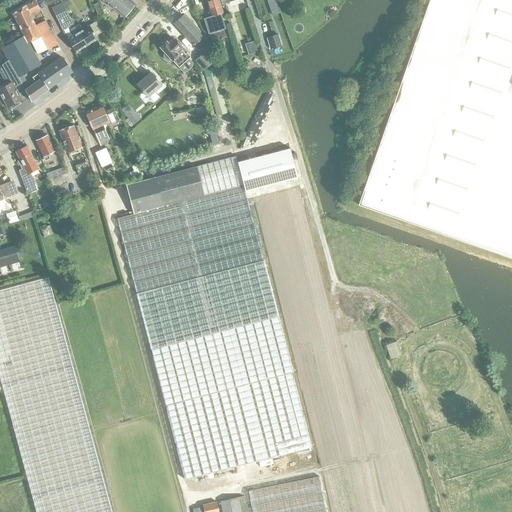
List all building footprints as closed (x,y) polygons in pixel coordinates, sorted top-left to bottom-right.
[(29,15),(39,10),(34,0),(25,5),(24,6),(29,15)] [(134,3),(130,0),(101,0),(112,8),(123,17),(134,3)] [(210,8),(212,15),(203,18),(208,33),(209,33),(210,36),(211,38),(218,36),(219,39),(228,36),(225,28),(221,13),(222,12),(220,5),(218,0),(206,0),(209,8),(210,8)] [(511,0),(428,0),(358,204),(511,258),(511,0)] [(62,2),(51,7),(62,29),(72,24),(62,2)] [(35,26),(29,15),(24,6),(13,14),(23,36),(27,42),(30,41),(37,54),(57,44),(44,21),(35,26)] [(193,44),(199,50),(207,42),(203,38),(183,15),(174,23),(193,44)] [(78,24),(74,27),(86,46),(97,39),(88,25),(82,30),(78,24)] [(76,52),(86,46),(74,27),(70,30),(73,35),(67,39),(76,52)] [(282,51),(281,46),(278,34),(267,37),(272,54),(282,51)] [(40,64),(27,42),(23,36),(1,48),(8,60),(17,77),(26,72),(40,64)] [(170,61),(172,60),(178,67),(190,56),(186,52),(187,52),(182,46),(181,47),(174,39),(172,40),(171,38),(167,42),(166,41),(160,47),(165,52),(164,53),(164,54),(163,56),(165,60),(167,61),(170,61)] [(260,51),(256,40),(245,44),(248,55),(260,51)] [(30,82),(32,84),(24,90),(31,101),(49,89),(48,88),(72,72),(63,59),(59,58),(31,77),(33,80),(30,82)] [(11,82),(0,88),(0,94),(7,107),(21,99),(14,87),(21,83),(17,77),(8,60),(1,65),(11,82)] [(26,72),(17,77),(21,83),(29,78),(26,72)] [(151,72),(136,85),(147,97),(161,84),(151,72)] [(92,130),(110,122),(102,104),(85,112),(92,130)] [(134,124),(140,118),(133,110),(126,116),(134,124)] [(59,130),(67,152),(81,147),(73,125),(59,130)] [(93,130),(101,145),(110,141),(103,125),(93,130)] [(45,160),(49,158),(47,154),(54,150),(47,135),(36,141),(45,160)] [(26,174),(27,173),(38,168),(26,146),(15,151),(20,159),(18,161),(22,168),(19,170),(25,188),(32,185),(29,177),(27,178),(26,174)] [(125,184),(133,214),(116,218),(186,486),(312,459),(235,155),(125,184)] [(89,170),(86,161),(75,165),(78,174),(89,170)] [(48,180),(57,177),(54,170),(46,173),(48,180)] [(61,176),(57,177),(48,180),(54,196),(66,191),(63,185),(65,184),(61,176)] [(0,199),(3,199),(15,194),(11,185),(0,189),(0,199)] [(19,220),(32,216),(30,211),(18,216),(19,220)] [(0,249),(0,262),(22,256),(18,245),(0,249)] [(0,377),(36,511),(111,511),(48,277),(0,289),(0,377)] [(324,511),(318,476),(246,493),(250,511),(324,511)] [(245,511),(242,495),(220,501),(222,511),(245,511)]
